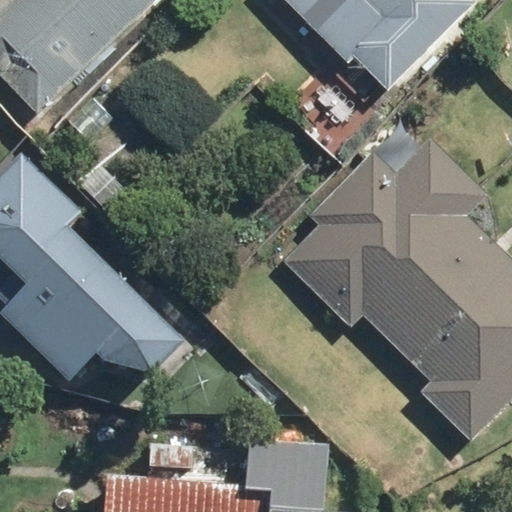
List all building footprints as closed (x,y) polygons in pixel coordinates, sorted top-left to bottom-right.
[(152,0),(0,0),(0,88),(29,120),(153,1),(152,0)] [(273,0),(341,67),(348,60),(382,94),(470,7),(462,0),(273,0)] [(317,226),(281,262),(348,328),(362,315),(428,381),(417,393),(466,442),(511,396),(511,262),(466,217),(488,195),(429,137),(393,173),(371,151),(306,216),(317,226)] [(25,165),(0,193),(0,269),(11,279),(0,291),(0,294),(134,412),(192,347),(71,240),(89,220),(25,165)] [(242,486),(103,480),(101,511),(319,511),(322,446),(244,442),(242,486)]
